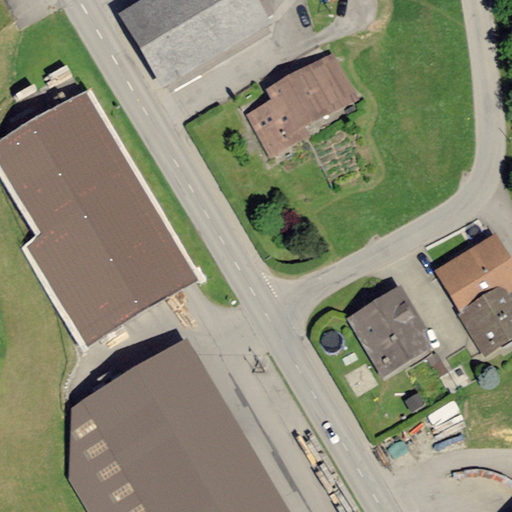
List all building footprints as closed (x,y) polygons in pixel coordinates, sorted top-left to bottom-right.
[(252,0),(154,0),(127,16),(166,84),(200,65),(267,26),(252,0)] [(277,101),(253,114),(275,153),(307,135),(300,124),(352,95),(330,57),(271,91),(277,101)] [(87,96),(0,147),(0,156),(49,238),(32,248),(87,341),(195,277),(87,96)] [(511,265),(497,239),(439,273),(464,316),(485,352),(511,336),(511,298),(507,291),(511,287),(511,265)] [(395,289),(351,316),(385,372),(430,345),(395,289)] [(286,511),(188,345),(77,410),(75,479),(94,511),(286,511)]
